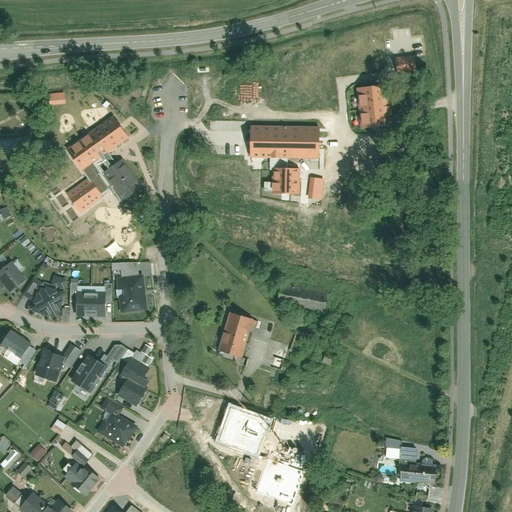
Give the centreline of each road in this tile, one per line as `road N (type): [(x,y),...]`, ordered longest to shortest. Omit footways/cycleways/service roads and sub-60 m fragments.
road 1 (residential): [(456,511),(464,411),(462,0)]
road 2 (tertiary): [(0,47),(163,36),(336,0)]
road 3 (residential): [(156,111),(167,328)]
road 4 (residential): [(0,308),(48,329),(167,328)]
